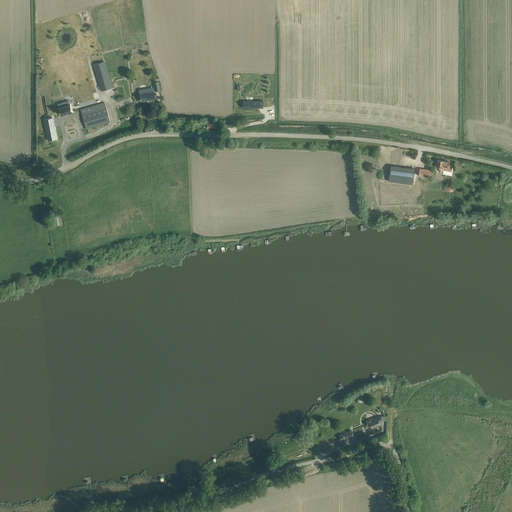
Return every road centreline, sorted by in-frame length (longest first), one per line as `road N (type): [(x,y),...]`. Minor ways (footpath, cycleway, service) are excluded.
road 1 (unclassified): [(511,168),(344,138),(148,134),(32,181),(0,174)]
road 2 (unclassified): [(142,511),(376,444),(394,452),(408,511)]
